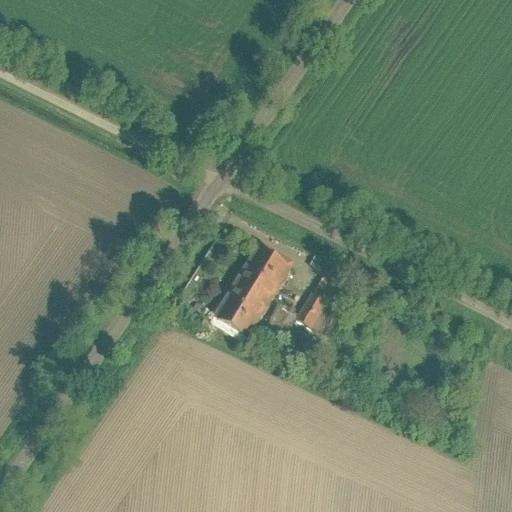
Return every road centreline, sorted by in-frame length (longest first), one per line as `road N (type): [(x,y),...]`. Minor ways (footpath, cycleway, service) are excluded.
road 1 (unclassified): [(0,499),(221,183)]
road 2 (unclassified): [(511,328),(221,183)]
road 3 (unclassified): [(221,183),(352,0)]
